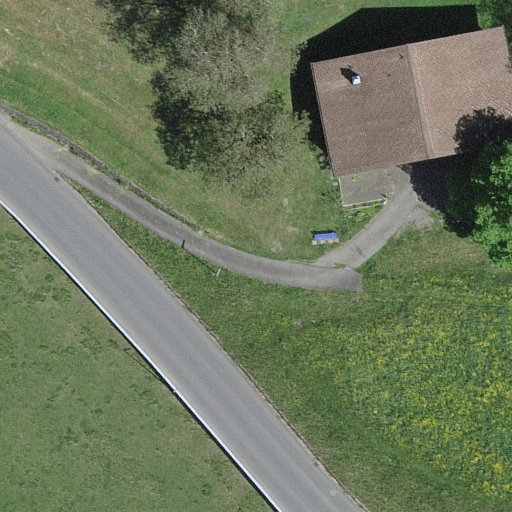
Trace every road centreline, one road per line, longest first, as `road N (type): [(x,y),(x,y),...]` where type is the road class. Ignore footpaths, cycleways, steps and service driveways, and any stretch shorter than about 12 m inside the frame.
road 1 (tertiary): [(0,154),(321,511)]
road 2 (track): [(338,276),(511,298)]
